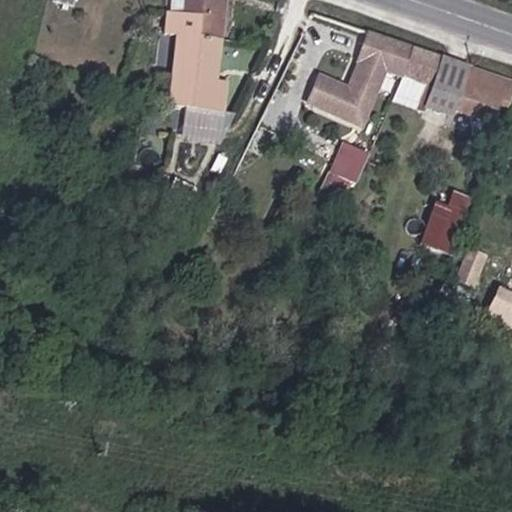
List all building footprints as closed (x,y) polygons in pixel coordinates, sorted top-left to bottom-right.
[(194,0),(193,12),(183,11),(180,42),(214,54),(223,0),(194,0)] [(183,11),(169,10),(164,37),(180,42),(183,11)] [(353,65),(387,79),(402,86),(413,55),(364,36),(353,65)] [(226,79),(211,76),(214,54),(180,42),(169,100),(222,109),(226,79)] [(402,86),(434,98),(447,66),(413,55),(402,86)] [(387,79),(353,65),(344,90),(320,81),(308,112),(367,133),(387,79)] [(511,112),(511,87),(467,72),(450,112),(504,132),(511,112)] [(324,186),(353,195),(368,150),(339,140),(324,186)] [(452,191),(449,205),(432,201),(422,247),(452,254),(466,194),(452,191)] [(473,279),(488,248),(475,241),(460,273),(473,279)] [(494,308),(511,316),(511,292),(504,289),(494,308)]
